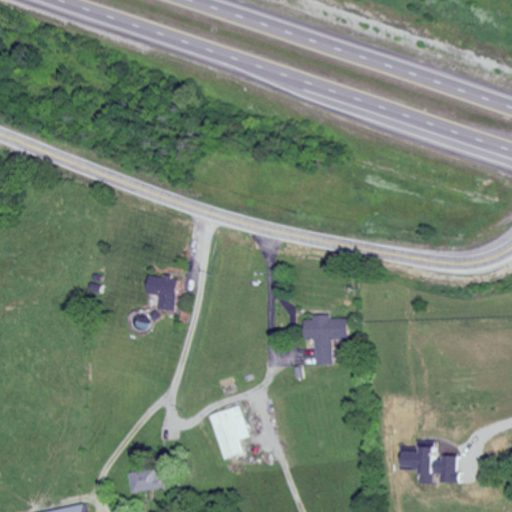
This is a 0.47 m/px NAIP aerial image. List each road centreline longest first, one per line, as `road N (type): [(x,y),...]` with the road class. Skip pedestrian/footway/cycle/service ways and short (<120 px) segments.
road 1 (secondary): [(0,131),(213,213),(293,234),(447,261),(486,257),(511,243)]
road 2 (trunk): [(60,0),(511,152)]
road 3 (trunk): [(511,106),(195,0)]
